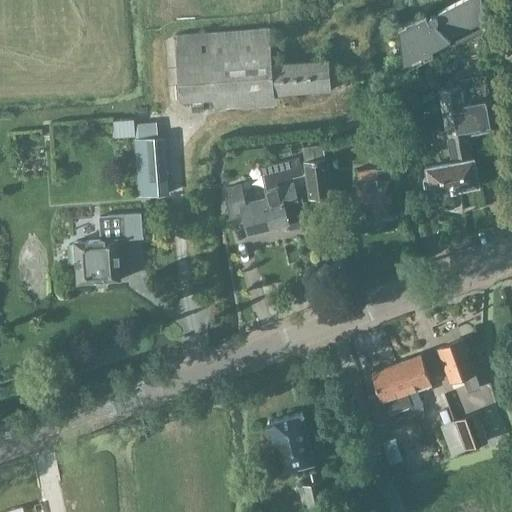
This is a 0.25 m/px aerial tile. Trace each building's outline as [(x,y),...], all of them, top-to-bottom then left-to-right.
[(485,21),(481,0),(462,0),(437,13),(438,18),(429,22),(426,16),(398,31),(403,63),(450,40),(449,38),(485,21)] [(174,35),(175,47),(179,101),(331,90),(328,61),(272,65),(269,28),(174,35)] [(469,132),(495,127),(485,75),(458,80),(459,85),(439,89),(446,129),(430,132),(436,163),(426,165),(432,193),(479,184),(469,132)] [(139,197),(168,194),(161,117),(133,120),(139,197)] [(330,196),(325,159),(323,145),(302,148),(304,161),(309,199),(330,196)] [(302,174),(298,157),(278,163),(279,164),(270,166),(274,182),(282,179),(302,174)] [(393,214),(396,213),(390,167),(356,171),(357,180),(354,180),(359,217),(382,215),(382,217),(384,219),(392,218),(393,216),(393,214)] [(289,230),(309,225),(302,198),(297,200),(293,183),(266,190),(268,197),(246,203),(241,184),(227,187),(230,198),(225,199),(230,219),(244,216),(248,231),(272,225),(273,226),(287,222),(289,230)] [(101,240),(74,242),(77,283),(94,282),(94,283),(103,282),(103,281),(120,280),(117,239),(142,237),(140,213),(99,216),(101,240)] [(468,392),(480,387),(475,372),(462,338),(438,347),(450,381),(462,377),(468,392)] [(426,415),(423,406),(416,388),(431,382),(421,354),(396,363),(412,405),(414,410),(417,419),(426,415)] [(388,414),(412,405),(396,363),(372,372),(379,393),(368,397),(377,423),(387,420),(388,414)] [(305,474),(316,471),(314,461),(302,412),(269,420),(281,470),(303,464),(305,474)] [(468,446),(484,440),(476,417),(460,423),(468,446)] [(398,425),(385,429),(391,452),(405,448),(398,425)] [(309,511),(327,507),(320,481),(302,485),(303,486),(299,487),(302,501),(306,500),(309,511)]
